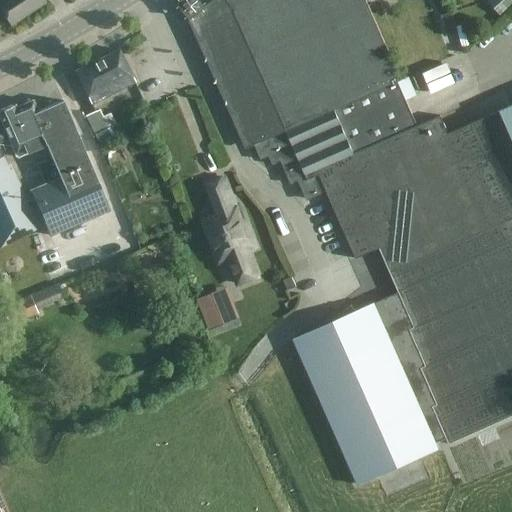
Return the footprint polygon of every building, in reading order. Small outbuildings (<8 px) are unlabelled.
[(0,0),(0,9),(10,25),(44,2),(42,0),(0,0)] [(213,0),(203,9),(197,1),(186,9),(191,16),(196,27),(243,134),(248,132),(260,160),(269,156),(272,164),(280,161),(290,183),(298,180),(306,199),(325,191),(355,258),(379,248),(398,292),(293,338),(357,483),(438,447),(435,442),(446,437),(449,443),(511,415),(511,104),(500,110),(443,135),(436,117),(413,127),(394,83),(401,80),(387,48),(369,9),(365,0),(213,0)] [(511,0),(488,0),(487,1),(499,15),(511,3),(511,0)] [(446,36),(456,33),(451,12),(440,15),(446,36)] [(134,81),(118,49),(74,70),(90,104),(134,81)] [(436,79),(458,69),(455,60),(432,70),(436,79)] [(90,166),(62,100),(36,111),(33,103),(29,101),(15,107),(13,103),(0,109),(0,119),(10,143),(15,157),(45,144),(50,158),(35,164),(44,184),(29,190),(49,235),(109,209),(90,166)] [(99,109),(85,115),(93,133),(107,127),(99,109)] [(0,139),(1,139),(0,137),(0,245),(39,228),(14,161),(7,165),(0,146),(0,139)] [(240,222),(224,177),(209,183),(221,214),(203,221),(217,257),(221,255),(223,260),(228,258),(237,283),(257,276),(247,251),(256,247),(246,220),(240,222)] [(282,279),(287,290),(295,286),(290,276),(282,279)] [(29,295),(35,309),(63,298),(57,284),(29,295)] [(212,293),(197,300),(209,330),(225,324),(212,293)] [(36,313),(35,309),(29,295),(1,306),(8,325),(36,313)]
